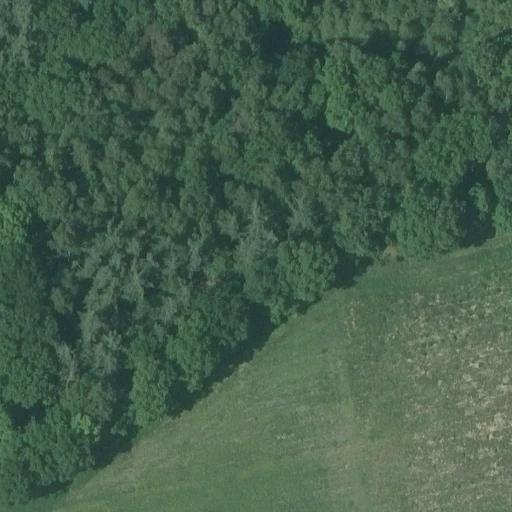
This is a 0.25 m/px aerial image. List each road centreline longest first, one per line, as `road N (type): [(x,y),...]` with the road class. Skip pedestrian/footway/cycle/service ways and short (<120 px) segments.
road 1 (track): [(389,261),(257,0)]
road 2 (tertiary): [(0,138),(113,0)]
